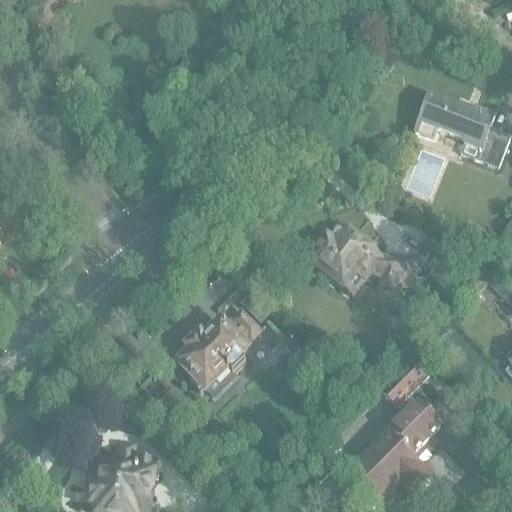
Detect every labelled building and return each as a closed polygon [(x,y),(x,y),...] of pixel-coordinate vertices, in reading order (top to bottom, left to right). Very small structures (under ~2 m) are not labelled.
[(462,151),(463,151),(460,158),(499,173),(511,140),(492,133),(496,123),(477,116),(475,120),(429,102),(427,107),(426,106),(420,120),(422,121),(415,140),(418,141),(419,140),(435,146),(438,137),(463,146),(462,151)] [(414,264),(381,263),(379,263),(339,232),(331,243),(328,241),(309,266),(353,299),(370,276),(382,280),(382,290),(413,291),(414,264)] [(442,259),(447,250),(430,239),(424,248),(442,259)] [(405,316),(428,333),(466,283),(451,273),(446,279),(442,276),(437,271),(437,272),(425,266),(416,265),(416,269),(425,269),(434,276),(405,316)] [(511,310),(511,292),(501,281),(492,289),(511,310)] [(187,356),(175,369),(190,385),(188,387),(201,399),(203,397),(206,401),(208,399),(214,405),(238,382),(233,378),(245,367),(243,365),(253,354),(246,347),(249,343),(252,346),(262,337),(241,316),(231,326),(237,332),(234,335),(221,322),(201,343),(197,338),(182,351),(187,356)] [(294,374),(312,357),(290,334),(272,350),(294,374)] [(414,362),(381,394),(397,411),(430,378),(414,362)] [(419,411),(351,478),(383,510),(401,491),(415,505),(434,486),(420,473),(414,467),(444,437),(441,434),(442,434),(419,411)] [(330,453),(307,475),(319,488),(342,465),(330,453)] [(137,467),(137,468),(119,466),(119,474),(91,470),(88,491),(93,492),(91,511),(97,511),(149,511),(155,469),(137,467)]
